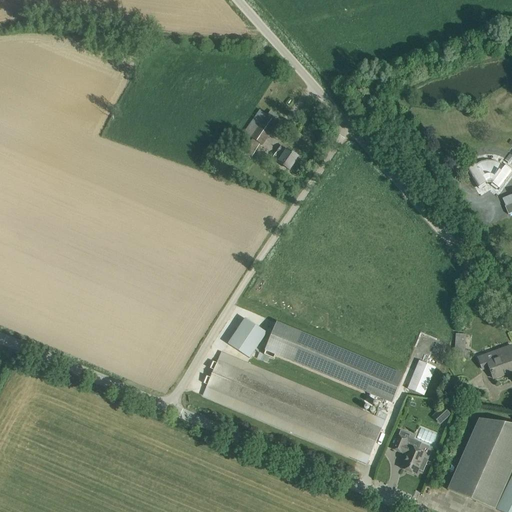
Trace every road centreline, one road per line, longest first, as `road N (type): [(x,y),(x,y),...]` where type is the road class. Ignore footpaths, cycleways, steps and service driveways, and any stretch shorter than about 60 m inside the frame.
road 1 (unclassified): [(511,309),(238,0)]
road 2 (unclassified): [(431,511),(172,403)]
road 3 (unclassified): [(172,403),(0,330)]
road 4 (track): [(248,282),(351,128)]
road 5 (unclassified): [(172,403),(248,282)]
